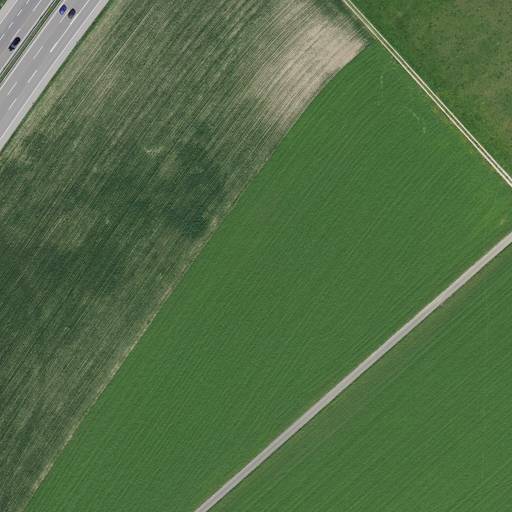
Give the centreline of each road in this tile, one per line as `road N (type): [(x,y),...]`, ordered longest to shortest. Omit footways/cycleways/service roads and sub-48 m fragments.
road 1 (track): [(199,511),(511,236)]
road 2 (track): [(511,183),(346,0)]
road 3 (motorway): [(0,105),(76,0)]
